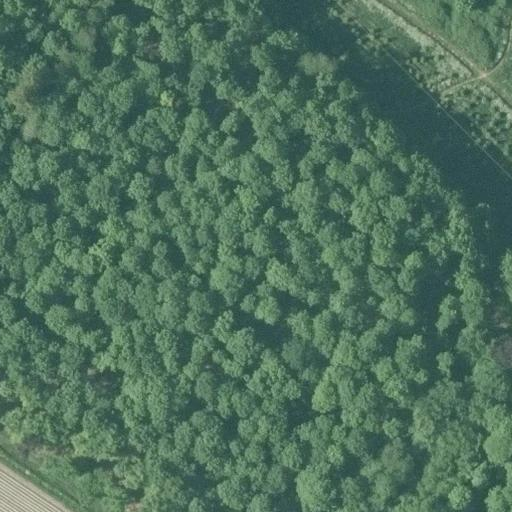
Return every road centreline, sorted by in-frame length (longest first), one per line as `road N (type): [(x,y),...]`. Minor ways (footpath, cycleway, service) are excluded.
road 1 (track): [(511,339),(390,511)]
road 2 (track): [(511,107),(378,0)]
road 3 (track): [(107,511),(0,438)]
